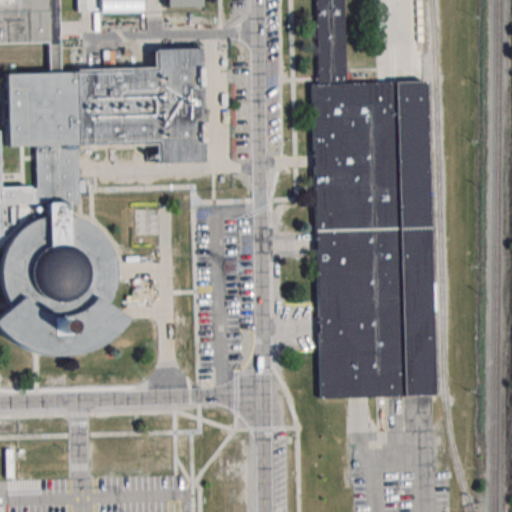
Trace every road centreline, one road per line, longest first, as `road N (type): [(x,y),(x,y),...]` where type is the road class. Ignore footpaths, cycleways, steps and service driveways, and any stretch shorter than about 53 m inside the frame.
road 1 (residential): [(264,511),(257,0)]
road 2 (residential): [(0,402),(263,394)]
